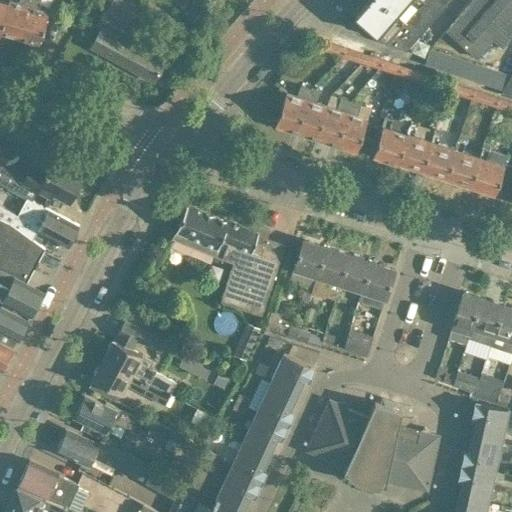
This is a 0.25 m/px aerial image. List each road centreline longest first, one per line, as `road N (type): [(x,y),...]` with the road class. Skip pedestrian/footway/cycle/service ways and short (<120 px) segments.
road 1 (residential): [(176,144),(130,205),(0,469)]
road 2 (residential): [(424,221),(176,144)]
road 3 (residential): [(375,378),(334,379),(319,389),(259,511)]
road 4 (residential): [(176,144),(307,0)]
road 5 (residential): [(176,144),(0,91)]
road 6 (residential): [(415,390),(461,232)]
road 7 (residential): [(424,221),(375,378)]
road 8 (residential): [(436,511),(450,428),(415,390)]
